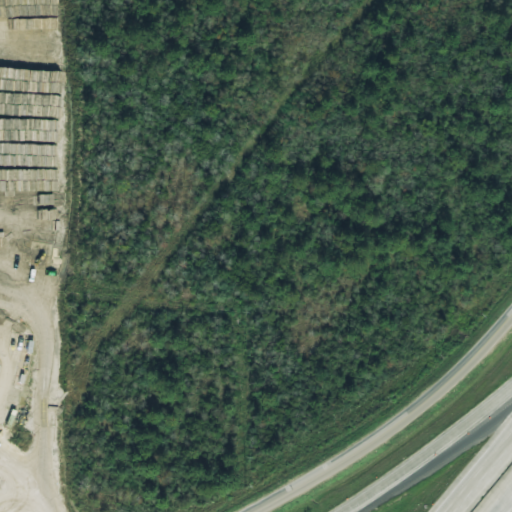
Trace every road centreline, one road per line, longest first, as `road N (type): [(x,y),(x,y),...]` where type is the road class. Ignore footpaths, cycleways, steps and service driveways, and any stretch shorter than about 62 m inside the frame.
road 1 (tertiary): [(511,315),(469,362),(375,438),(253,511)]
road 2 (motorway): [(511,383),(344,511)]
